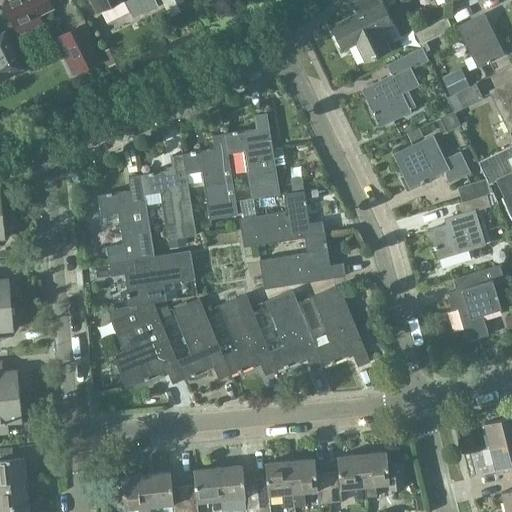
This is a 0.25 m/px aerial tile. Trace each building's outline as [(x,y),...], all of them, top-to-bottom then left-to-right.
[(52,8),(48,0),(7,0),(3,2),(17,33),(39,23),(35,14),(41,12),(41,13),(52,8)] [(131,0),(135,9),(153,0),(95,0),(100,9),(117,0),(131,0)] [(161,0),(170,17),(188,7),(183,0),(161,0)] [(381,32),(393,27),(380,0),(354,0),(351,2),(359,19),(334,31),(343,50),(354,45),(363,63),(390,50),(381,32)] [(477,67),(503,55),(491,29),(488,30),(481,16),(458,27),(477,67)] [(421,44),(422,47),(425,52),(429,50),(426,42),(426,41),(452,29),(446,18),(415,33),(421,44)] [(98,60),(81,25),(56,37),(73,73),(98,60)] [(0,79),(21,69),(4,34),(0,36),(0,79)] [(387,64),(392,76),(363,90),(380,126),(409,112),(409,110),(416,106),(408,91),(419,85),(412,69),(429,60),(425,52),(422,47),(387,64)] [(509,132),(511,130),(511,80),(489,91),(509,132)] [(476,83),(447,97),(454,112),(483,98),(476,83)] [(225,133),(228,154),(242,152),(249,199),(279,195),(266,113),(253,115),(255,129),(225,133)] [(238,215),(228,154),(225,133),(211,135),(214,149),(182,154),(185,174),(201,172),(209,220),(238,215)] [(432,137),(415,145),(394,155),(403,175),(399,177),(406,192),(421,185),(420,183),(442,172),(448,184),(468,174),(458,153),(443,161),(432,137)] [(511,145),(477,163),(488,186),(496,182),(511,213),(511,145)] [(195,236),(185,174),(182,154),(169,156),(171,170),(140,174),(143,196),(159,193),(166,240),(195,236)] [(153,256),(143,196),(140,174),(127,176),(129,190),(97,195),(100,216),(117,213),(122,244),(105,247),(108,263),(153,256)] [(289,179),(291,191),(304,190),(302,177),(289,179)] [(243,247),(303,237),(323,233),(320,222),(309,224),(303,192),(283,195),(286,211),(238,219),(243,247)] [(473,212),(489,208),(485,197),(459,205),(462,215),(452,217),(454,223),(429,231),(437,260),(483,247),(473,212)] [(323,233),(303,237),(306,252),(259,260),(264,289),(345,276),(342,263),(329,265),(323,233)] [(153,256),(108,263),(110,276),(124,274),(129,307),(148,304),(146,287),(193,279),(189,251),(153,256)] [(499,265),(479,272),(452,280),(455,291),(446,294),(449,304),(455,303),(467,341),(488,335),(481,314),(501,308),(493,283),(503,279),(499,265)] [(0,305),(8,305),(6,279),(0,279),(0,305)] [(315,349),(322,366),(352,354),(357,367),(369,362),(339,286),(311,297),(330,343),(315,349)] [(322,366),(315,349),(292,290),(265,301),(283,345),(268,352),(275,371),(306,359),(310,371),(322,366)] [(275,371),(268,352),(245,295),(219,306),(237,350),(222,356),(230,375),(259,363),(264,376),(275,371)] [(230,375),(222,356),(198,298),(173,309),(191,354),(174,361),(182,380),(213,367),(218,380),(230,375)] [(182,380),(174,361),(158,320),(171,314),(167,306),(155,311),(151,303),(111,320),(117,335),(131,330),(139,349),(126,354),(124,350),(112,355),(125,388),(166,371),(171,384),(182,380)] [(8,305),(0,305),(0,331),(11,331),(8,305)] [(0,398),(17,397),(15,371),(3,372),(3,360),(0,359),(0,398)] [(17,397),(0,398),(0,435),(10,434),(8,424),(19,423),(17,397)] [(490,447),(511,441),(511,415),(484,423),(490,447)] [(511,441),(490,447),(496,472),(511,467),(511,441)] [(0,484),(25,482),(23,458),(11,459),(10,448),(0,448),(0,484)] [(364,485),(366,497),(376,496),(375,483),(389,482),(390,490),(403,489),(401,462),(387,464),(386,450),(361,452),(364,485)] [(366,497),(364,485),(361,452),(337,455),(338,469),(327,471),(330,501),(342,500),(341,487),(353,486),(355,500),(366,500),(366,497)] [(330,501),(327,471),(316,472),(314,457),(290,459),(293,491),(294,507),(305,506),(303,490),(317,489),(318,502),(330,501)] [(294,507),(293,491),(290,459),(265,462),(266,476),(255,478),(258,511),(270,511),(269,494),(282,492),(283,508),(294,507)] [(258,511),(255,478),(243,479),(241,464),(217,466),(220,498),(245,496),(246,511),(258,511)] [(197,511),(197,501),(220,498),(217,466),(193,469),(195,484),(183,485),(185,511),(197,511)] [(185,511),(183,485),(171,486),(170,472),(146,474),(149,505),(149,511),(160,511),(160,504),(173,503),(173,511),(185,511)] [(149,511),(149,505),(146,474),(121,476),(124,508),(117,509),(117,511),(149,511)] [(0,508),(27,506),(25,482),(0,484),(0,508)] [(506,511),(511,511),(511,488),(501,491),(506,511)]
